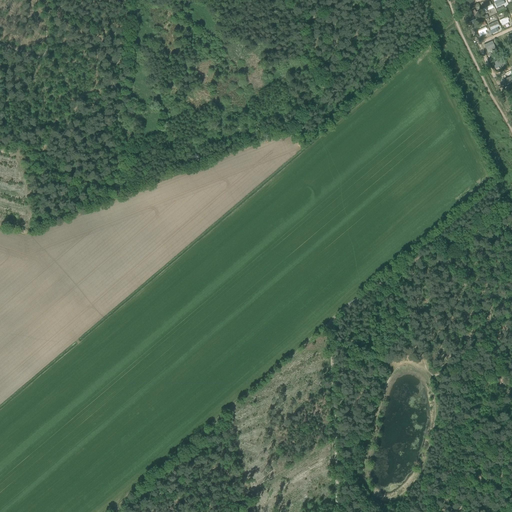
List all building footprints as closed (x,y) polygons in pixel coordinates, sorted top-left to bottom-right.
[(503,29),(511,25),(511,24),(509,16),(499,20),(503,29)] [(498,21),(488,25),(490,30),(500,26),(498,21)] [(494,44),(485,48),(488,53),(496,50),(494,44)] [(493,61),(495,67),(504,65),(503,59),(493,61)] [(511,79),(511,77),(501,81),(504,87),(511,82),(511,79)]
